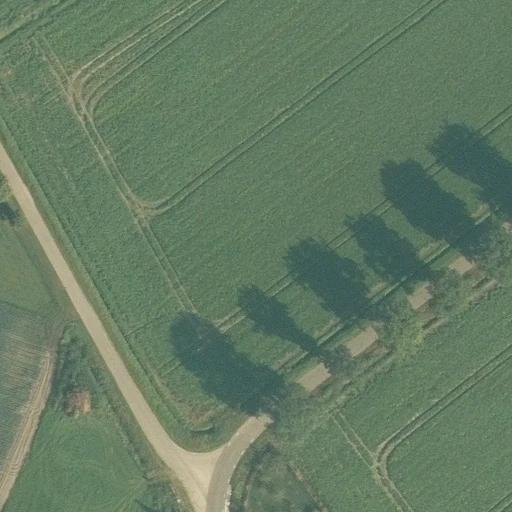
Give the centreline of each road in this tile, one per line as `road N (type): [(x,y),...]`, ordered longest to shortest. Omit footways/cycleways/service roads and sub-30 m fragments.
road 1 (unclassified): [(219,483),(187,474),(156,439),(0,156)]
road 2 (unclassified): [(219,483),(259,421),(511,229)]
